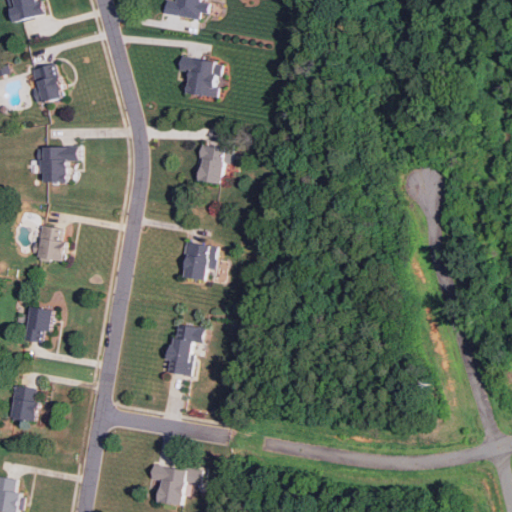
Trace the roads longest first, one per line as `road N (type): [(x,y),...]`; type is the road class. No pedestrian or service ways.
road 1 (residential): [(104,0),(139,135),(142,179),(85,511)]
road 2 (residential): [(429,180),(440,266),(511,498)]
road 3 (residential): [(265,442),(379,462),(452,459),(511,442)]
road 4 (residential): [(102,418),(229,435)]
